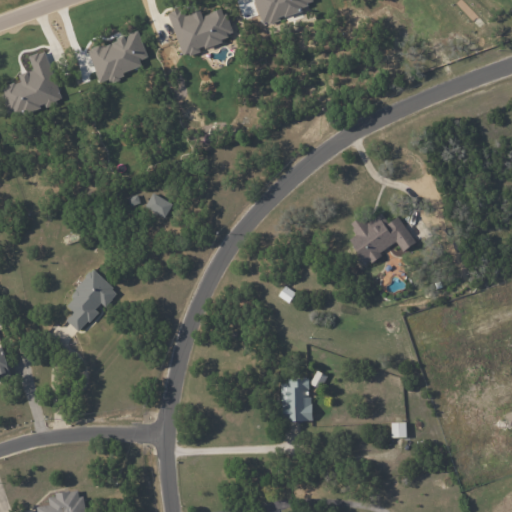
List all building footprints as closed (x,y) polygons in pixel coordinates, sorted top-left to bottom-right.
[(167,12),(182,55),(233,37),(222,8),(201,15),(199,9),(183,15),(180,7),(167,12)] [(8,114),(59,100),(45,51),(28,55),(32,70),(18,74),(20,81),(1,87),(8,114)] [(163,217),(171,203),(151,193),(144,206),(163,217)] [(397,216),(386,223),(379,212),(351,230),(354,235),(347,240),(362,264),(396,243),(401,251),(414,243),(397,216)] [(77,331),(102,305),(104,306),(117,292),(93,270),(62,302),(72,312),(65,319),(77,331)] [(279,380),(280,421),(310,420),(309,379),(279,380)] [(405,422),(390,422),(390,437),(405,436),(405,422)] [(36,511),(84,511),(80,489),(46,495),(48,504),(35,506),(36,511)]
